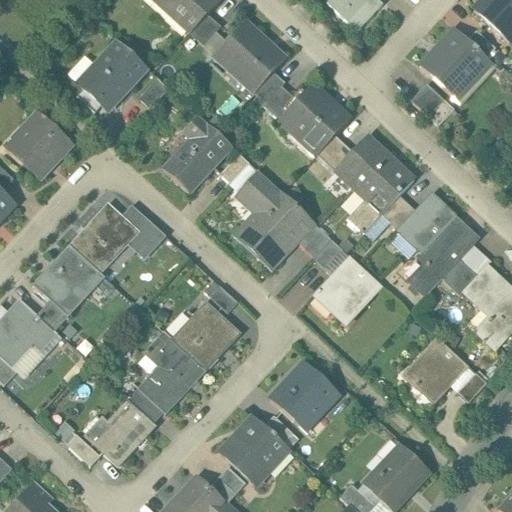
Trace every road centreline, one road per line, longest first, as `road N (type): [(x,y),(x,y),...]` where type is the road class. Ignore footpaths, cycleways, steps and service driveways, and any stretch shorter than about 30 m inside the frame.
road 1 (residential): [(0,276),(106,159),(283,325),(235,388),(134,490),(108,499),(77,486)]
road 2 (residential): [(511,220),(363,81)]
road 3 (residential): [(272,0),(363,81)]
